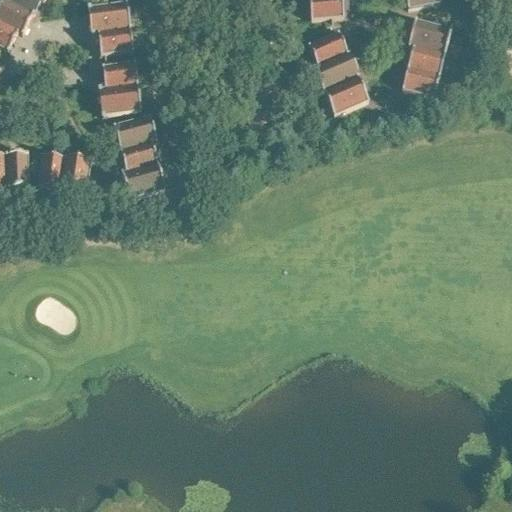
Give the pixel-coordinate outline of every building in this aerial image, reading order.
[(35,19),(45,0),(0,0),(0,1),(3,3),(2,6),(32,21),(33,18),(35,19)] [(441,7),(439,0),(405,0),(408,13),(441,7)] [(344,21),(342,2),(309,6),(311,24),(344,21)] [(131,36),(127,5),(91,10),(91,8),(87,9),(91,40),(95,40),(95,38),(98,38),(98,40),(131,36)] [(22,38),(32,21),(2,6),(0,10),(0,29),(17,38),(18,36),(22,38)] [(444,62),(452,33),(415,23),(408,50),(413,51),(412,54),(444,62)] [(0,51),(8,55),(17,38),(0,29),(0,51)] [(317,69),(348,56),(338,35),(308,49),(317,69)] [(134,55),(131,36),(98,40),(101,59),(134,55)] [(439,84),(444,62),(412,54),(407,75),(439,84)] [(360,80),(349,56),(348,56),(317,69),(312,71),(325,100),(360,84),(358,80),(360,80)] [(138,92),(135,65),(102,70),(105,91),(102,92),(101,90),(98,90),(99,98),(138,92)] [(434,102),(439,84),(407,75),(402,94),(434,102)] [(36,103),(43,103),(50,99),(53,93),(53,85),(49,79),(42,76),(35,76),(29,80),(26,86),(26,94),(30,100),(36,103)] [(369,105),(360,84),(325,100),(334,120),(369,105)] [(141,115),(138,92),(99,98),(102,122),(106,121),(105,120),(141,115)] [(157,146),(150,119),(113,129),(121,158),(153,149),(152,147),(157,146)] [(159,172),(153,149),(121,158),(126,175),(121,176),(122,181),(159,172)] [(30,191),(29,158),(5,158),(6,192),(8,191),(30,191)] [(60,195),(64,161),(42,158),(37,191),(58,194),(60,195)] [(86,201),(91,167),(93,168),(93,164),(64,159),(64,161),(60,195),(58,194),(58,197),(56,197),(56,201),(87,205),(88,201),(86,201)] [(165,193),(159,172),(122,181),(128,203),(165,193)]
